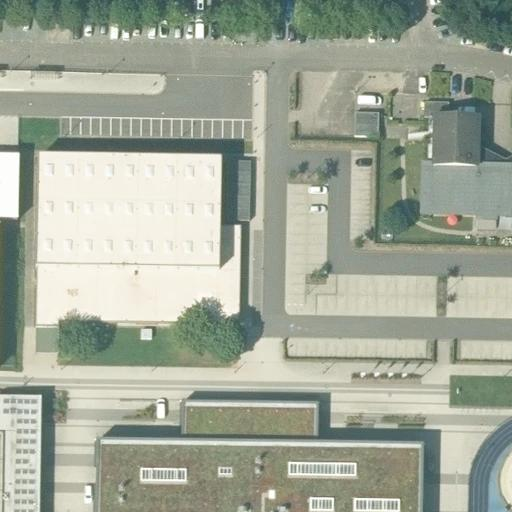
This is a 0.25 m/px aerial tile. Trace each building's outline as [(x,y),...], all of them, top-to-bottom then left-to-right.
[(448,104),(424,104),(424,119),(434,119),(434,117),(447,117),(448,105),(448,104)] [(380,116),(355,115),(354,138),(379,139),(380,116)] [(447,117),(434,117),(434,119),(433,167),(422,166),(421,213),(433,213),(432,215),(476,216),(477,167),(476,167),(477,118),(447,117)] [(0,219),(15,220),(15,159),(0,158),(0,219)] [(219,162),(36,159),(35,327),(46,327),(57,327),(58,323),(238,325),(239,230),(218,230),(219,162)] [(250,164),(226,164),(225,223),(249,224),(250,164)] [(511,169),(490,169),(490,168),(477,167),(476,216),(511,216),(511,169)] [(0,511),(39,511),(41,399),(0,398),(0,511)] [(177,443),(93,441),(91,511),(423,511),(425,445),(317,442),(318,404),(248,402),(178,400),(177,443)]
